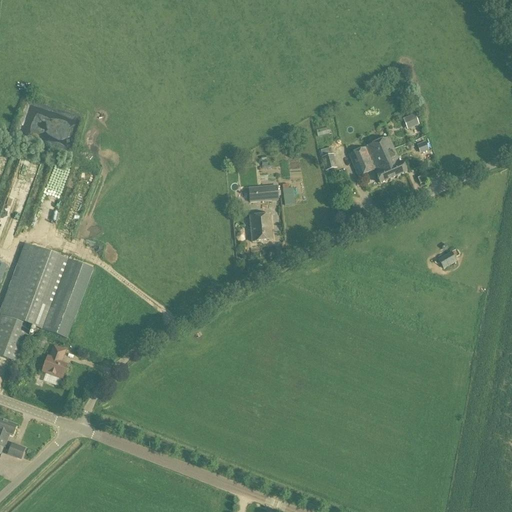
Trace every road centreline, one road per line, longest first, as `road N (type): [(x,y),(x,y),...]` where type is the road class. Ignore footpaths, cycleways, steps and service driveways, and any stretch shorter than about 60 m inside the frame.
road 1 (unclassified): [(78,429),(103,380),(173,325),(280,262),(511,157)]
road 2 (tertiary): [(290,511),(78,429)]
